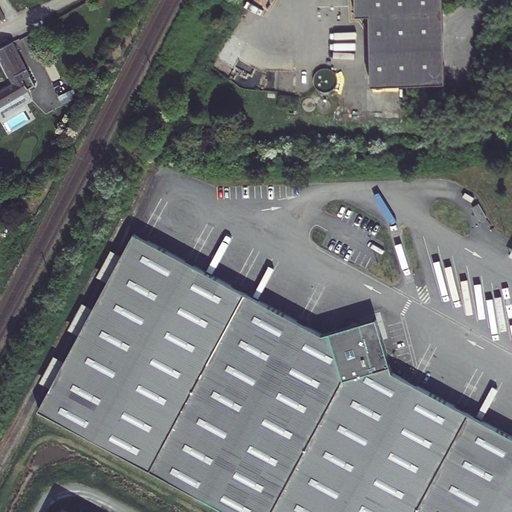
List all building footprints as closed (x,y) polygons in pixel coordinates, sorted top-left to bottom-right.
[(441,0),(355,0),(356,15),(368,14),(370,87),(444,85),(441,0)] [(0,107),(34,87),(13,43),(0,49),(0,59),(1,59),(14,84),(0,92),(0,107)] [(291,70),(291,55),(259,54),(259,69),(291,70)] [(316,71),(317,86),(335,85),(334,70),(316,71)] [(70,90),(58,96),(61,104),(74,98),(70,90)] [(52,388),(39,411),(227,511),(511,511),(511,435),(393,373),(377,319),(323,335),(134,233),(122,256),(108,282),(94,309),(80,335),(66,361),(52,388)] [(122,256),(111,249),(97,276),(108,282),(122,256)] [(82,302),(68,329),(80,335),(94,309),(82,302)] [(66,361),(54,355),(40,382),(52,388),(66,361)]
